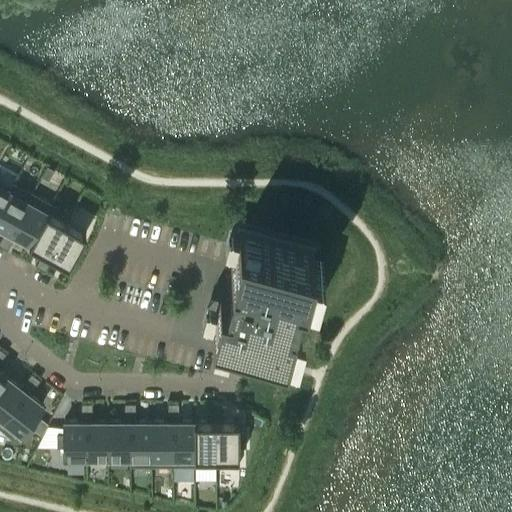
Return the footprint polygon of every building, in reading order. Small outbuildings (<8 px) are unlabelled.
[(0,205),(11,185),(0,178),(0,205)] [(0,205),(0,225),(6,229),(10,231),(33,191),(13,180),(11,185),(0,205)] [(33,191),(10,231),(15,234),(29,242),(47,210),(48,211),(52,202),(33,191)] [(47,210),(29,242),(43,250),(48,252),(66,221),(48,211),(47,210)] [(85,232),(66,221),(48,252),(53,255),(68,263),(85,232)] [(106,226),(103,234),(122,241),(125,233),(106,226)] [(10,231),(6,229),(2,236),(11,241),(15,234),(10,231)] [(231,267),(225,290),(219,289),(210,322),(226,326),(285,342),(294,309),(293,308),(299,285),(305,286),(314,254),(239,234),(230,266),(231,267)] [(11,241),(2,236),(0,238),(0,245),(7,249),(11,241)] [(39,257),(49,262),(53,255),(48,252),(43,250),(39,257)] [(49,262),(39,257),(35,265),(45,270),(49,262)] [(31,372),(26,379),(34,386),(40,379),(31,372)] [(0,415),(2,417),(3,417),(25,389),(20,386),(8,376),(0,385),(0,415)] [(34,386),(26,379),(20,386),(25,389),(29,392),(34,386)] [(29,392),(25,389),(3,417),(2,417),(0,418),(0,427),(14,439),(26,424),(32,428),(41,417),(35,412),(42,403),(29,392)] [(81,402),(81,411),(92,411),(92,402),(81,402)] [(124,411),(135,411),(135,402),(124,402),(124,411)] [(167,402),(167,411),(178,411),(178,402),(167,402)] [(210,411),(221,411),(221,402),(210,402),(210,411)] [(92,419),(92,411),(81,411),(81,419),(86,419),(92,419)] [(135,411),(124,411),(124,420),(129,419),(135,419),(135,411)] [(173,419),(178,419),(178,411),(167,411),(167,419),(173,419)] [(210,419),(216,419),(221,419),(221,411),(210,411),(210,419)] [(41,417),(32,428),(41,435),(47,422),(41,417)] [(87,460),(87,455),(86,455),(86,419),(81,419),(64,419),(64,432),(56,432),(56,446),(64,446),(64,460),(87,460)] [(86,455),(87,455),(108,455),(108,419),(92,419),(86,419),(86,455)] [(108,419),(108,455),(129,455),(129,419),(124,420),(108,419)] [(135,419),(129,419),(129,455),(128,465),(151,465),(151,419),(135,419)] [(151,465),(173,465),(173,419),(167,419),(151,419),(151,465)] [(173,419),(173,465),(194,465),(194,419),(178,419),(173,419)] [(194,465),(216,465),(216,419),(210,419),(194,419),(194,465)] [(221,419),(216,419),(216,465),(238,465),(238,446),(246,446),(246,432),(238,431),(238,419),(221,419)]
